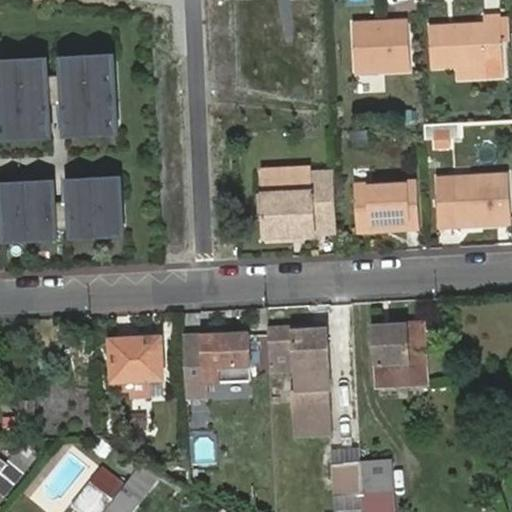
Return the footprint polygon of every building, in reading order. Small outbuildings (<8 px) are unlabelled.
[(359,0),(359,11),(377,11),(377,0),(359,0)] [(429,66),(463,64),(485,63),(485,70),(500,69),(498,14),(480,16),(481,24),(426,27),(429,66)] [(377,29),(352,30),(354,73),(408,70),(406,19),(376,21),(377,29)] [(351,23),(352,30),(377,29),(376,21),(351,23)] [(113,55),(60,58),(64,135),(117,132),(113,55)] [(46,58),(0,60),(0,137),(50,135),(46,58)] [(464,72),(463,64),(429,66),(429,73),(464,72)] [(432,148),(452,148),(452,130),(433,129),(432,148)] [(309,190),(300,190),(303,233),(314,233),(314,231),(332,230),(330,172),(308,173),(309,190)] [(479,215),(480,222),(508,221),(506,174),(436,178),(439,224),(455,223),(454,216),(479,215)] [(120,176),(67,180),(71,237),(124,233),(120,176)] [(53,180),(0,183),(0,184),(3,242),(56,238),(53,180)] [(352,184),(353,222),(386,220),(387,228),(416,226),(414,182),(352,184)] [(303,233),(300,190),(259,192),(261,236),(303,234),(303,233)] [(455,223),(480,222),(479,215),(454,216),(455,223)] [(386,220),(353,222),(354,229),(387,228),(386,220)] [(409,326),(390,327),(390,332),(375,333),(376,364),(377,386),(380,386),(427,384),(425,325),(409,326)] [(268,333),(269,351),(296,350),(298,370),(299,391),(293,391),(295,437),(334,435),(329,335),(313,335),(312,331),(295,332),(268,333)] [(251,334),(183,337),(186,397),(206,397),(206,384),(252,381),(251,334)] [(162,338),(146,339),(147,347),(162,346),(162,338)] [(147,347),(146,339),(112,340),(114,382),(163,380),(162,346),(147,347)] [(269,351),(270,371),(298,370),(296,350),(269,351)] [(5,465),(0,470),(0,491),(5,496),(24,471),(22,469),(30,459),(19,449),(10,461),(8,460),(5,465)] [(329,453),(330,466),(361,464),(360,452),(329,453)] [(121,455),(115,465),(131,474),(137,464),(121,455)] [(361,464),(362,495),(392,492),(391,463),(361,464)] [(361,464),(330,466),(332,497),(362,495),(361,464)] [(74,503),(85,511),(105,511),(126,485),(101,466),(74,503)] [(126,485),(105,511),(127,511),(140,496),(126,485)]
